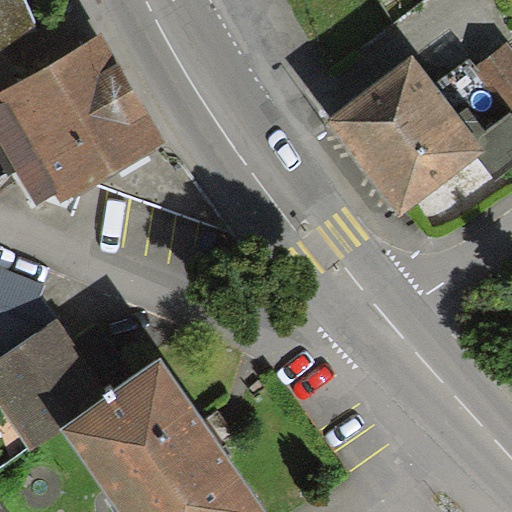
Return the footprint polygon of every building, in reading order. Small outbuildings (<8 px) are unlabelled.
[(0,0),(0,20),(40,0),(0,0)] [(105,14),(0,75),(0,91),(64,201),(177,136),(105,14)] [(511,45),(506,38),(483,55),(511,94),(511,45)] [(497,156),(511,144),(511,102),(510,99),(475,125),(411,40),(335,96),(401,185),(477,129),(497,156)] [(0,164),(10,157),(0,142),(0,164)] [(71,310),(0,358),(0,408),(28,450),(59,428),(123,385),(71,310)] [(123,385),(59,428),(118,511),(268,511),(159,358),(123,385)]
